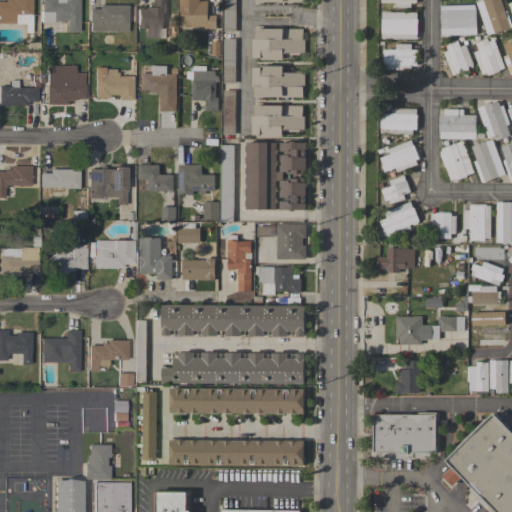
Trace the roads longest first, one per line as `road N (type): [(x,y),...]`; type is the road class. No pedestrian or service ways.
road 1 (secondary): [(336,511),(339,0)]
road 2 (residential): [(0,138),(195,138)]
